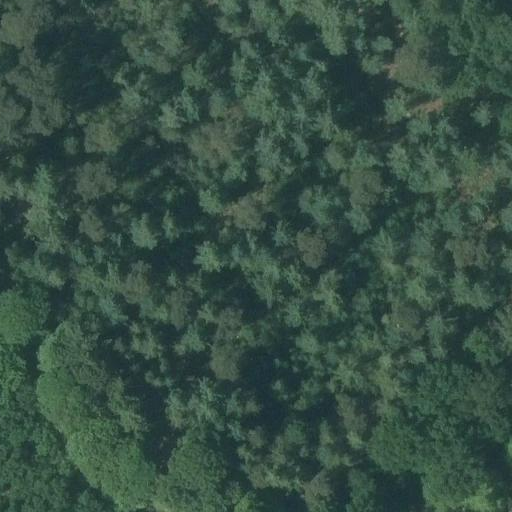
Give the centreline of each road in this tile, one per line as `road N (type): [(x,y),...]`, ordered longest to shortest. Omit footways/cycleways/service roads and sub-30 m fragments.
road 1 (track): [(0,295),(208,511)]
road 2 (track): [(351,511),(511,360)]
